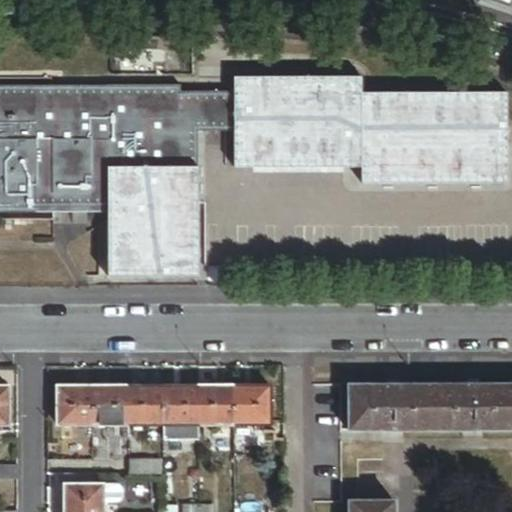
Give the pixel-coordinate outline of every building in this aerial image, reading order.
[(179,85),(0,84),(0,207),(106,207),(105,271),(197,271),(197,131),(235,130),(235,168),(362,168),(362,184),(508,184),(508,93),(362,93),(362,77),(235,77),(235,92),(207,92),(179,92),(179,85)] [(511,385),(348,386),(349,431),(511,430),(511,385)] [(0,426),(8,427),(8,387),(0,387),(0,426)] [(93,426),(93,390),(75,390),(75,387),(57,387),(57,426),(93,426)] [(127,426),(127,387),(108,387),(108,389),(93,390),(93,426),(127,426)] [(127,426),(163,426),(163,389),(145,390),(145,387),(127,387),(127,426)] [(198,426),(198,387),(179,387),(179,389),(163,389),(163,426),(163,441),(198,442),(198,426)] [(234,426),(233,390),(216,390),(216,387),(198,387),(198,426),(234,426)] [(249,390),(233,390),(234,426),(269,426),(269,387),(250,387),(249,390)] [(64,462),(94,462),(94,445),(64,445),(64,462)] [(162,459),(128,459),(128,462),(128,475),(130,475),(162,475),(162,459)] [(0,481),(18,481),(18,466),(0,466),(0,481)] [(65,476),(65,485),(94,485),(94,476),(65,476)] [(67,511),(103,511),(104,504),(104,485),(94,485),(65,485),(65,505),(67,505),(67,511)] [(119,485),(104,485),(104,504),(119,504),(123,499),(123,490),(119,485)] [(414,498),(414,511),(432,511),(432,498),(414,498)] [(394,511),(394,503),(348,503),(348,511),(394,511)]
